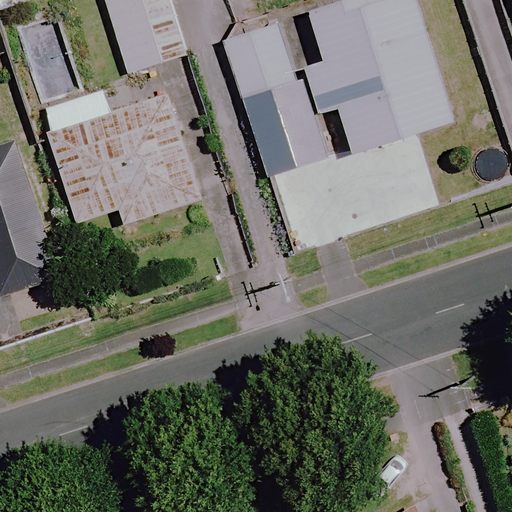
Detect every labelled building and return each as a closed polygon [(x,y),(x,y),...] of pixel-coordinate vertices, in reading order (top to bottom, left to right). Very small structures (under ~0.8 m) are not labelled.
[(0,0),(0,13),(38,2),(37,0),(0,0)] [(187,59),(168,0),(104,0),(128,77),(187,59)] [(457,125),(420,0),(370,0),(313,17),(327,64),(306,70),(320,117),(341,110),(354,156),(457,125)] [(297,87),(278,25),(225,42),(244,103),(297,87)] [(111,116),(104,93),(43,112),(78,225),(119,213),(124,227),(201,203),(169,98),(111,116)] [(0,299),(55,284),(17,144),(0,148),(0,299)]
